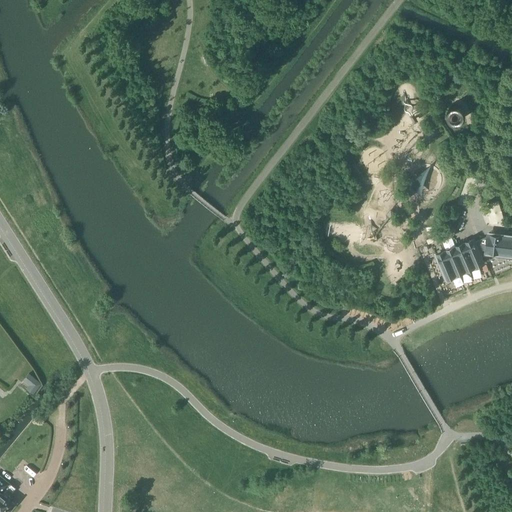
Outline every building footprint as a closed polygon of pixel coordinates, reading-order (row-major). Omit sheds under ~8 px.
[(489,220),(505,218),(503,207),(487,209),(489,220)] [(476,242),(474,243),(472,240),(436,256),(446,279),(463,271),(482,263),(477,250),(479,249),(480,252),(511,255),(511,231),(510,231),(469,226),(476,242)] [(457,285),(463,282),(460,275),(453,278),(457,285)] [(25,381),(32,386),(29,391),(34,395),(41,385),(28,376),(25,381)] [(9,484),(0,476),(0,511),(4,511),(7,508),(9,510),(14,503),(1,493),(9,484)]
